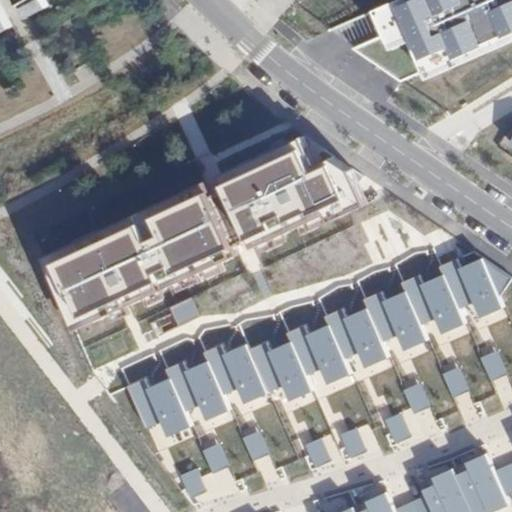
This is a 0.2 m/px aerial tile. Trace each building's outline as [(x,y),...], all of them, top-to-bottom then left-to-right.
[(0,0),(0,37),(20,28),(8,4),(15,0),(25,0),(36,19),(72,0),(0,0)] [(511,0),(399,0),(378,9),(387,31),(357,46),(406,80),(427,71),(446,62),(487,44),(509,34),(511,32),(511,0)] [(511,42),(511,40),(509,34),(487,44),(490,51),(511,42)] [(446,62),(427,71),(430,78),(449,69),(446,62)] [(310,133),(227,172),(231,181),(256,235),(260,245),(345,206),(348,213),(375,201),(359,166),(340,153),(324,161),(310,133)] [(216,188),(212,178),(49,254),(81,328),(246,251),(241,242),(216,188)] [(231,181),(223,185),(216,188),(241,242),(249,238),(256,235),(231,181)] [(484,257),(466,267),(462,257),(442,266),(447,274),(462,308),(476,303),(482,317),(507,307),(484,257)] [(447,274),(427,282),(423,273),(406,281),(410,291),(424,325),(437,318),(443,333),(468,322),(462,308),(447,274)] [(410,291),(391,300),(386,290),(366,299),(370,308),(385,342),(400,335),(407,350),(430,339),(424,325),(410,291)] [(209,316),(199,296),(178,307),(187,327),(209,316)] [(370,308),(351,316),(347,307),(328,315),(333,325),(347,357),(361,352),(367,366),(391,356),(385,342),(370,308)] [(333,325),(314,333),(310,323),(291,331),(295,341),(308,375),(324,369),(330,383),(354,373),(347,357),(333,325)] [(295,341),(275,349),(271,340),(251,348),(270,391),(285,385),(291,399),(315,389),(308,375),(295,341)] [(249,343),(231,351),(227,341),(206,350),(211,361),(226,393),(241,387),(247,401),(270,391),(251,348),(249,343)] [(211,361),(192,369),(188,359),(167,368),(172,377),(187,411),(202,405),(208,419),(233,408),(226,393),(211,361)] [(172,377),(152,386),(148,376),(128,385),(146,428),(162,421),(168,436),(193,425),(187,411),(172,377)] [(497,469),(489,452),(468,462),(471,468),(459,474),(476,511),(480,511),(491,507),(493,511),(511,503),(511,502),(508,494),(497,469)] [(511,462),(497,469),(508,494),(511,492),(511,462)] [(437,482),(425,488),(428,495),(435,511),(476,511),(459,474),(456,466),(434,476),(437,482)] [(359,511),(399,511),(398,509),(389,489),(369,499),(372,506),(359,511)] [(435,511),(428,495),(398,509),(399,511),(435,511)]
